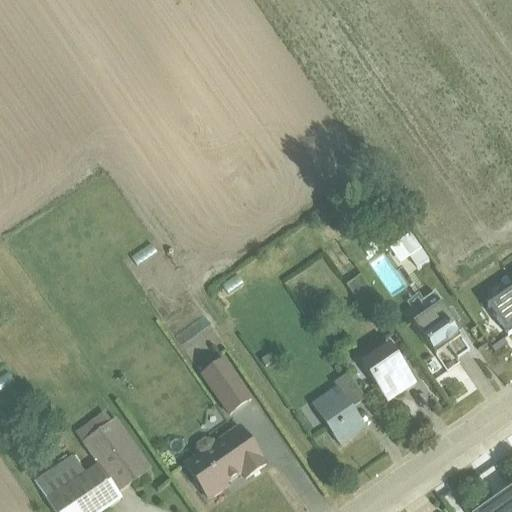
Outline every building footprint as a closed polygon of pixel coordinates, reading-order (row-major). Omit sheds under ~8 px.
[(409,236),(389,250),(400,266),(410,259),(417,270),(428,262),(409,236)] [(141,243),(120,256),(133,276),(154,263),(141,243)] [(370,278),(382,297),(399,287),(387,268),(370,278)] [(360,278),(347,287),(365,313),(379,303),(360,278)] [(511,290),(502,297),(506,301),(490,312),(508,338),(511,335),(511,290)] [(427,315),(414,324),(436,357),(448,349),(457,362),(469,354),(458,337),(462,334),(457,327),(460,325),(452,312),(448,314),(435,295),(420,305),(427,315)] [(390,346),(361,365),(387,405),(416,385),(390,346)] [(225,360),(201,377),(229,418),(254,401),(225,360)] [(337,390),(312,406),(341,448),(366,430),(352,410),(365,401),(348,376),(334,385),(337,390)] [(73,457),(35,483),(55,511),(107,511),(123,502),(118,495),(152,471),(117,420),(112,423),(106,414),(75,434),(98,467),(85,475),(73,457)] [(197,458),(184,468),(208,501),(212,498),(215,498),(222,494),(222,491),(226,488),(225,486),(242,475),(246,481),(266,467),(238,429),(216,445),(214,442),(207,441),(197,447),(196,455),(197,458)] [(511,511),(511,490),(496,501),(503,511),(502,511),(511,511)] [(502,511),(503,511),(496,501),(480,511),(502,511)]
